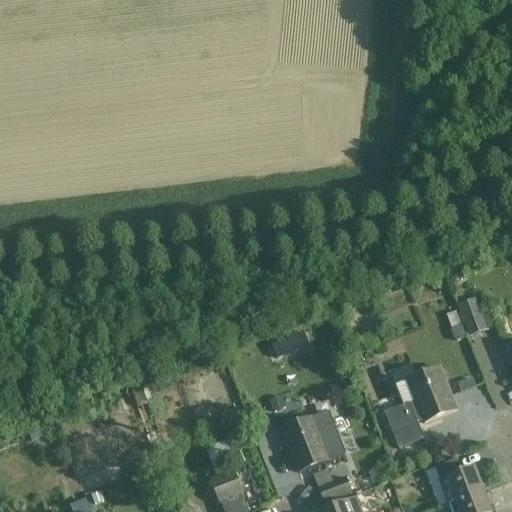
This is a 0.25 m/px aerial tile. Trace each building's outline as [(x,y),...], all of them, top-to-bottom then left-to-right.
[(460,268),(450,272),(454,283),(460,280),(462,275),(460,268)] [(473,337),(490,331),(479,302),(463,308),(473,337)] [(452,331),(451,331),(456,342),(465,338),(461,328),(452,331)] [(404,407),(385,415),(399,451),(424,441),(417,423),(423,421),(424,425),(457,412),(456,411),(454,412),(446,391),(448,390),(440,369),(396,387),(404,407)] [(138,408),(148,405),(143,389),(132,393),(138,408)] [(281,398),(270,402),(274,414),(285,410),(281,398)] [(202,411),(194,414),(200,431),(209,427),(202,411)] [(327,414),(282,432),(299,475),(344,457),(327,414)] [(119,416),(116,423),(123,426),(127,419),(119,416)] [(56,424),(28,436),(31,444),(60,432),(56,424)] [(225,444),(207,451),(215,470),(232,463),(225,444)] [(435,472),(426,475),(440,511),(449,507),(449,506),(482,493),(473,472),(462,476),(457,462),(435,470),(435,472)] [(247,511),(242,496),(243,496),(234,474),(212,483),(223,511),(247,511)] [(325,506),(353,495),(347,480),(319,491),(325,506)] [(83,493),(74,497),(77,503),(86,499),(83,493)] [(100,493),(91,496),(94,506),(104,502),(100,493)] [(489,511),(482,493),(449,506),(449,507),(451,511),(489,511)] [(329,511),(361,511),(357,501),(329,511)]
